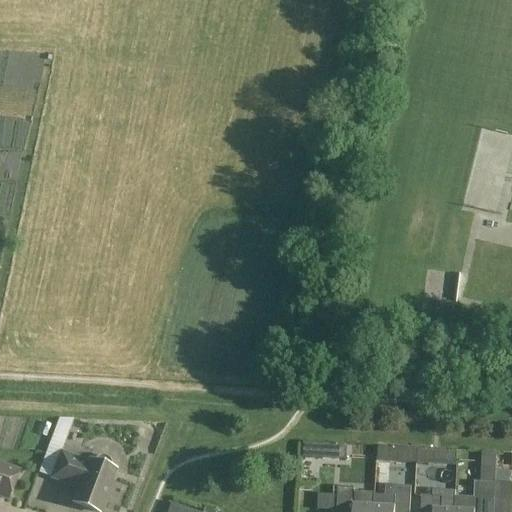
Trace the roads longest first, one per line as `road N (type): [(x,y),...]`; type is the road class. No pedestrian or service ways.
road 1 (track): [(0,380),(190,390)]
road 2 (track): [(190,390),(315,397)]
